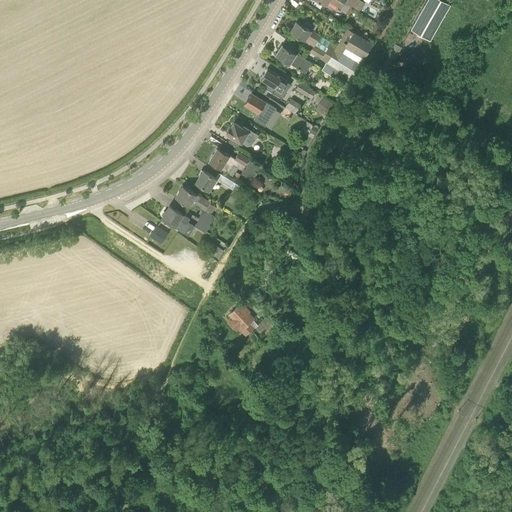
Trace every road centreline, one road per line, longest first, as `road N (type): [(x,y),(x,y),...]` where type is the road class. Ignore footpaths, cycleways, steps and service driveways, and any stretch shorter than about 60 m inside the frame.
road 1 (secondary): [(92,201),(129,187),(173,152),(275,0)]
road 2 (track): [(105,219),(208,289),(264,315)]
